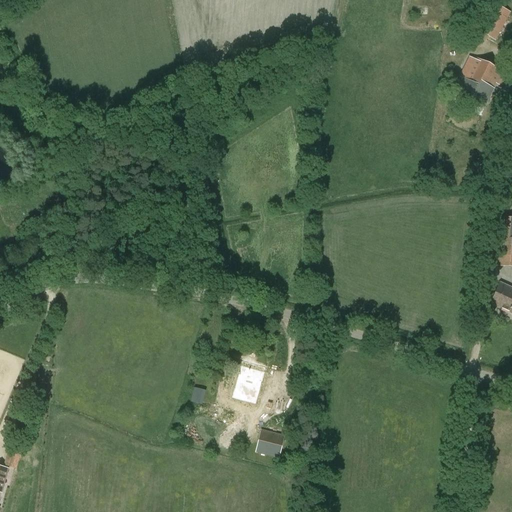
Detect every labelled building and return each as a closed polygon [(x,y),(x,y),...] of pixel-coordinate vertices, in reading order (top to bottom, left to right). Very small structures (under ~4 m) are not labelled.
[(510,12),(495,5),(478,32),(494,40),(510,12)] [(417,6),(417,14),(427,15),(428,7),(417,6)] [(494,83),(500,86),(506,74),(476,59),(466,80),(464,79),(456,94),(485,108),(494,89),(491,88),(494,83)] [(511,217),(500,217),(497,266),(511,267),(511,217)] [(511,288),(500,283),(490,304),(511,313),(511,288)] [(265,369),(242,363),(233,396),(256,402),(265,369)] [(194,388),(190,402),(201,404),(204,391),(194,388)] [(9,432),(17,434),(20,421),(12,419),(9,432)] [(279,459),(278,461),(289,464),(291,456),(280,453),(284,436),(261,430),(255,453),(279,459)]
